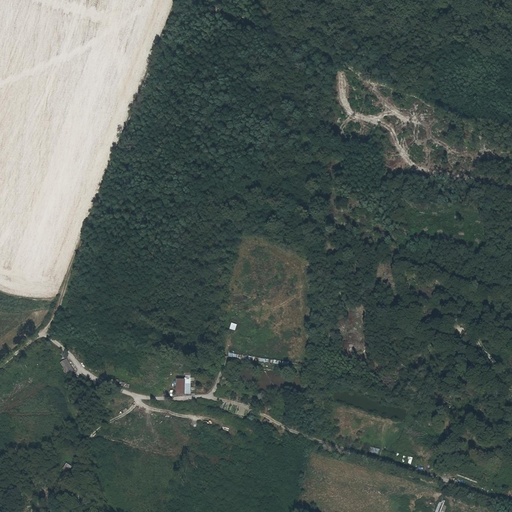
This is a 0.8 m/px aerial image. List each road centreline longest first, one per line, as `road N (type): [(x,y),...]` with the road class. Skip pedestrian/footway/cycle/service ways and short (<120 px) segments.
road 1 (track): [(43,333),(86,374),(132,395),(208,396),(302,436),(511,501)]
road 2 (track): [(43,333),(175,0)]
road 3 (track): [(189,0),(302,33),(394,80),(511,114)]
